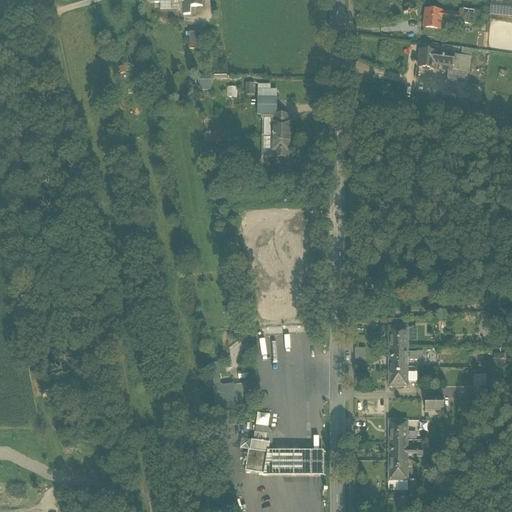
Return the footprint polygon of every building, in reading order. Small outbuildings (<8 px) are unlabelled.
[(511,2),(496,0),(491,0),(491,8),(511,10),(511,2)] [(442,13),(426,11),(423,30),(440,32),(441,21),(442,13)] [(468,12),(459,11),(459,15),(442,13),(441,21),(448,22),(467,25),(468,12)] [(448,22),(441,21),(440,32),(423,30),(422,37),(446,40),(448,22)] [(204,34),(189,33),(189,44),(203,44),(204,34)] [(454,56),(420,51),(418,69),(434,71),(435,65),(444,66),(443,71),(448,72),(448,71),(450,71),(451,63),(453,63),(454,56)] [(461,57),(454,56),(453,63),(451,63),(450,71),(459,72),(461,57)] [(470,58),(461,57),(459,72),(467,73),(469,59),(470,59),(470,58)] [(467,73),(459,72),(450,71),(448,71),(448,72),(447,82),(466,84),(467,73)] [(209,90),(209,75),(196,75),(196,90),(209,90)] [(252,95),(252,83),(244,83),(243,95),(252,95)] [(236,97),(236,86),(226,86),(226,97),(236,97)] [(258,99),(276,99),(276,90),(258,90),(258,99)] [(274,116),(276,116),(276,99),(258,99),(258,116),(265,117),(274,117),(274,116)] [(276,116),(274,116),(274,117),(274,122),(272,122),(272,137),(291,137),(291,122),(288,122),(289,116),(276,116)] [(274,122),(274,117),(265,117),(265,137),(272,137),(272,122),(274,122)] [(272,137),(265,137),(265,158),(271,158),(274,158),(274,152),(272,152),(272,137)] [(291,137),(272,137),(272,152),(274,152),(274,158),(288,158),(288,152),(290,152),(291,137)] [(256,158),(256,167),(271,167),(271,158),(265,158),(256,158)] [(255,289),(257,317),(270,316),(269,290),(274,290),(274,288),(255,289)] [(408,328),(388,328),(388,349),(398,349),(398,350),(408,350),(408,328)] [(352,361),(362,361),(362,349),(352,349),(352,361)] [(408,350),(398,350),(398,349),(388,349),(388,368),(408,368),(408,361),(423,361),(423,352),(417,352),(417,355),(408,355),(408,350)] [(212,381),(213,388),(221,386),(217,363),(209,364),(212,381)] [(408,368),(388,368),(388,389),(407,389),(408,382),(416,382),(416,374),(408,374),(408,368)] [(486,376),(473,376),(473,388),(486,388),(486,376)] [(234,385),(236,404),(244,403),(242,384),(234,385)] [(236,404),(234,385),(221,386),(213,388),(219,417),(237,413),(236,404)] [(443,399),(425,399),(425,412),(443,412),(443,399)] [(408,422),(388,422),(388,443),(408,443),(408,422)] [(253,442),(251,442),(250,452),(268,455),(270,445),(257,443),(253,442)] [(408,443),(388,443),(388,462),(398,462),(398,461),(408,461),(408,456),(417,456),(417,458),(423,458),(423,449),(408,449),(408,443)] [(250,452),(248,452),(246,468),(245,468),(245,469),(246,469),(245,473),(263,475),(267,476),(270,455),(268,455),(250,452)] [(323,455),(270,455),(267,476),(263,475),(262,480),(323,480),(323,455)] [(408,461),(398,461),(398,462),(388,462),(388,483),(393,483),(393,492),(408,492),(408,461)]
